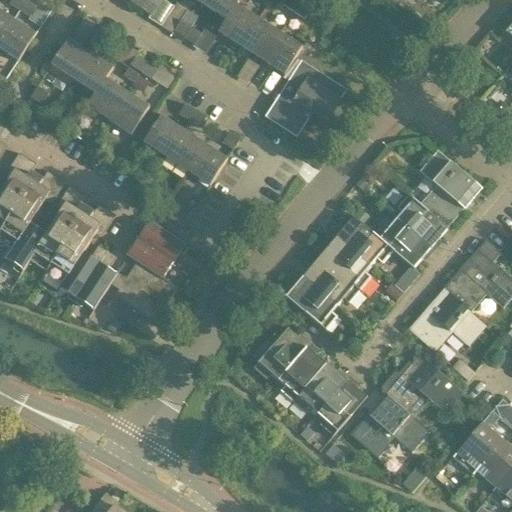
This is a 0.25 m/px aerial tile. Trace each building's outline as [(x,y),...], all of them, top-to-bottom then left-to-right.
[(19,12),(26,2),(23,0),(11,0),(8,5),(19,12)] [(140,10),(146,0),(131,0),(130,3),(140,10)] [(157,7),(146,0),(140,10),(151,17),(157,7)] [(240,0),(208,0),(203,8),(225,22),(235,6),(236,6),(240,0)] [(293,13),(299,3),(294,0),(286,0),(282,6),(293,13)] [(26,2),(19,12),(29,19),(36,8),(26,2)] [(310,10),(299,3),(293,13),(304,20),(310,10)] [(257,20),(236,6),(235,6),(225,22),(217,34),(240,48),(257,20)] [(183,39),(197,18),(187,11),(173,32),(183,39)] [(0,42),(14,21),(0,12),(0,42)] [(197,18),(183,39),(194,46),(201,36),(191,29),(197,18)] [(257,20),(240,48),(261,62),(279,35),(257,20)] [(14,21),(0,42),(0,50),(18,63),(35,36),(14,21)] [(301,49),(279,35),(261,62),(284,76),(301,49)] [(73,81),(91,55),(69,40),(51,67),(73,81)] [(113,69),(91,55),(73,81),(94,95),(96,96),(106,81),(113,69)] [(134,84),(140,74),(147,63),(137,56),(123,77),(134,84)] [(250,59),(239,75),(261,89),(272,73),(250,59)] [(286,97),(271,120),(265,117),(264,119),(296,139),(313,113),(327,121),(346,91),(301,62),(281,93),(286,97)] [(147,63),(140,74),(150,81),(158,70),(147,63)] [(127,95),(106,81),(96,96),(94,95),(87,107),(109,122),(127,95)] [(41,106),(48,96),(37,88),(30,98),(41,106)] [(149,109),(127,95),(109,122),(131,136),(149,109)] [(188,123),(195,112),(185,105),(177,115),(188,123)] [(195,112),(188,123),(199,130),(206,119),(195,112)] [(166,158),(183,131),(161,117),(144,144),(166,158)] [(205,145),(183,131),(166,158),(187,172),(205,145)] [(221,144),(233,151),(240,141),(228,134),(221,144)] [(205,145),(187,172),(210,187),(228,159),(205,145)] [(435,189),(420,207),(447,230),(480,191),(436,153),(418,174),(435,189)] [(19,154),(8,171),(17,176),(28,159),(19,154)] [(28,159),(17,176),(26,182),(31,174),(37,165),(28,159)] [(0,242),(11,250),(12,251),(29,225),(44,203),(47,204),(53,204),(54,201),(46,195),(37,190),(43,181),(31,174),(26,182),(17,176),(8,171),(7,173),(9,174),(9,180),(11,181),(0,196),(0,242)] [(48,173),(43,181),(37,190),(46,195),(57,179),(48,173)] [(57,179),(46,195),(54,201),(65,184),(57,179)] [(58,203),(67,209),(78,192),(69,187),(58,203)] [(78,192),(67,209),(76,215),(81,207),(87,198),(78,192)] [(402,216),(397,222),(430,250),(447,230),(420,207),(408,198),(397,212),(402,216)] [(60,213),(53,224),(54,225),(29,262),(30,263),(62,283),(82,254),(95,235),(98,237),(102,236),(104,233),(96,228),(87,222),(92,214),(81,207),(76,215),(67,209),(58,203),(56,206),(58,211),(60,213)] [(98,205),(92,214),(87,222),(96,228),(106,211),(98,205)] [(106,211),(96,228),(104,233),(115,217),(106,211)] [(12,251),(11,250),(5,261),(24,273),(30,263),(29,262),(54,225),(53,224),(44,219),(37,230),(29,225),(12,251)] [(393,253),(375,237),(354,219),(344,231),(355,240),(347,249),(370,269),(377,261),(382,265),(393,253)] [(142,232),(137,240),(174,263),(185,246),(145,220),(139,230),(142,232)] [(385,226),(375,237),(393,253),(413,270),(422,259),(430,250),(397,222),(390,230),(385,226)] [(136,263),(163,280),(174,263),(137,240),(132,248),(128,246),(122,255),(127,258),(135,263),(136,263)] [(442,292),(471,315),(486,296),(503,310),(511,299),(511,282),(491,264),(500,254),(484,242),(442,292)] [(59,288),(76,300),(107,253),(97,247),(90,258),(82,254),(62,283),(59,288)] [(364,276),(370,269),(347,249),(339,258),(329,250),(321,259),(359,292),(370,280),(364,276)] [(109,286),(116,275),(108,270),(116,259),(107,253),(76,300),(94,311),(109,286)] [(127,258),(116,275),(109,286),(122,295),(119,300),(155,323),(177,288),(163,280),(136,263),(135,263),(127,258)] [(321,281),(313,289),(337,309),(344,301),(349,305),(359,292),(321,259),(310,272),(321,281)] [(197,279),(210,287),(215,280),(201,272),(197,279)] [(392,285),(403,294),(410,286),(399,277),(392,285)] [(205,294),(210,287),(197,279),(192,286),(205,294)] [(337,309),(313,289),(305,298),(295,289),(286,299),(325,333),(336,320),(331,316),(337,309)] [(487,329),(471,315),(442,292),(408,332),(436,355),(452,336),(469,351),(487,329)] [(277,382),(307,348),(298,340),(287,331),(253,370),(266,381),(271,376),(277,382)] [(317,357),(307,348),(277,382),(284,387),(280,393),(293,404),(326,365),(317,357)] [(384,397),(413,421),(429,403),(446,417),(464,395),(418,356),(384,397)] [(474,374),(458,360),(451,369),(467,382),(474,374)] [(309,410),(317,416),(346,382),(326,365),(293,404),(305,414),(309,410)] [(346,382),(317,416),(323,422),(319,428),(333,439),(363,401),(365,399),(346,382)] [(430,436),(413,421),(384,397),(350,436),(379,461),(396,442),(412,456),(430,436)] [(509,407),(502,401),(491,413),(498,419),(509,407)] [(472,476),(502,441),(482,424),(452,458),(472,476)] [(511,470),(511,449),(502,441),(472,476),(492,493),(511,470)] [(511,470),(492,493),(511,509),(511,470)]
